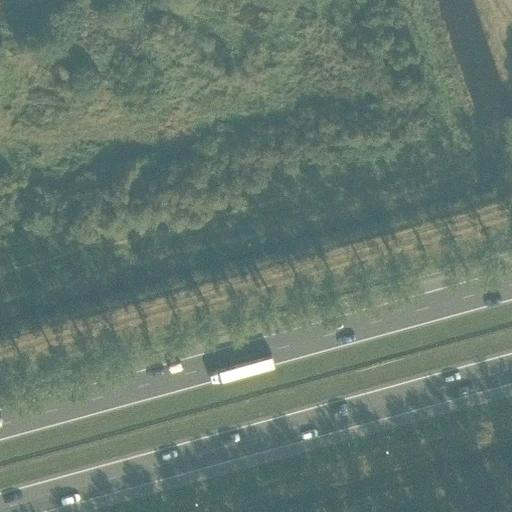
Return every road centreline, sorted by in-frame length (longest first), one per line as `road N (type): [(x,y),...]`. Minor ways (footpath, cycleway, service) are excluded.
road 1 (motorway): [(0,510),(511,369)]
road 2 (motorway): [(511,285),(0,425)]
